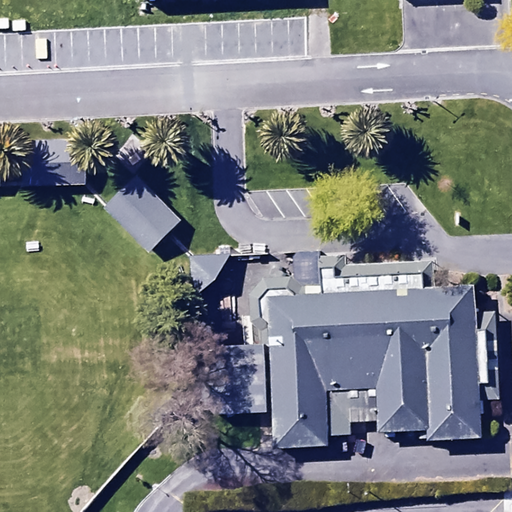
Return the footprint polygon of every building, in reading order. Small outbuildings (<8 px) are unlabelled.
[(403,0),(404,10),(488,5),(487,0),(403,0)] [(74,144),(0,148),(0,201),(77,197),(74,144)] [(188,225),(140,179),(101,218),(149,265),(188,225)] [(223,256),(185,257),(185,299),(223,256)] [(463,277),(258,288),(267,450),(472,439),(463,277)]
